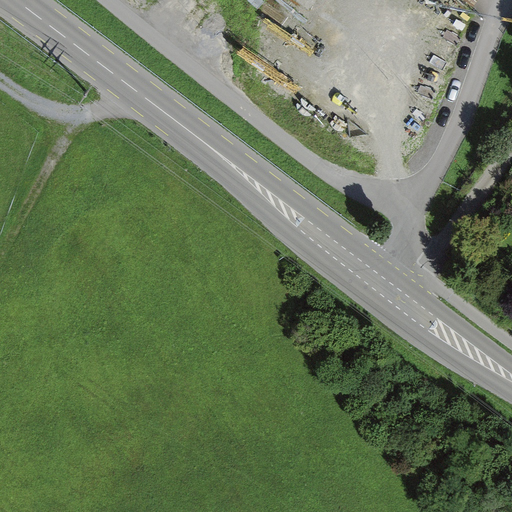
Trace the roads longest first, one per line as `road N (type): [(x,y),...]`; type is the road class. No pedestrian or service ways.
road 1 (tertiary): [(15,0),(511,381)]
road 2 (track): [(0,76),(44,108),(81,117),(115,105),(129,85)]
